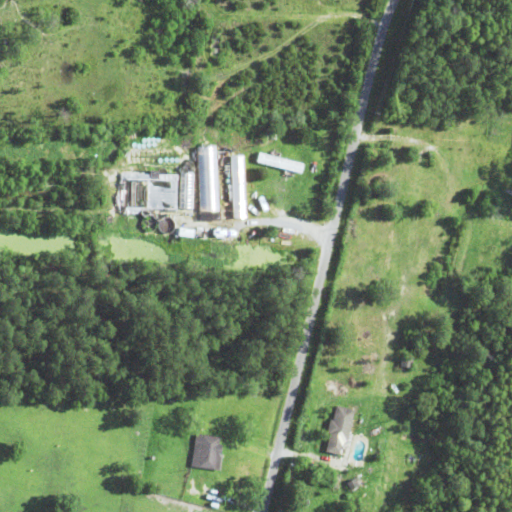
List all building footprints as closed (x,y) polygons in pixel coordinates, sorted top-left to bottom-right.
[(154,47),(154,42),(148,42),(148,34),(155,34),(156,28),(165,29),(164,47),(154,47)] [(151,143),(153,137),(160,139),(158,145),(151,143)] [(214,147),(195,148),(197,212),(216,212),(214,147)] [(255,166),(257,157),(301,169),(299,178),(255,166)] [(139,217),(118,217),(119,177),(148,177),(148,173),(157,173),(157,178),(176,178),(176,213),(139,212),(139,217)] [(177,213),(178,176),(192,176),(191,213),(177,213)] [(177,240),(178,232),(192,234),(191,242),(177,240)] [(399,371),(400,360),(411,362),(409,373),(399,371)] [(354,438),(350,454),(348,454),(347,462),(323,456),(328,438),(325,437),(328,424),(331,425),(334,410),(353,414),(348,437),(354,438)] [(189,471),(194,438),(217,442),(216,449),(220,449),(219,458),(221,459),(218,475),(189,471)] [(345,488),(352,483),(357,491),(349,495),(345,488)]
